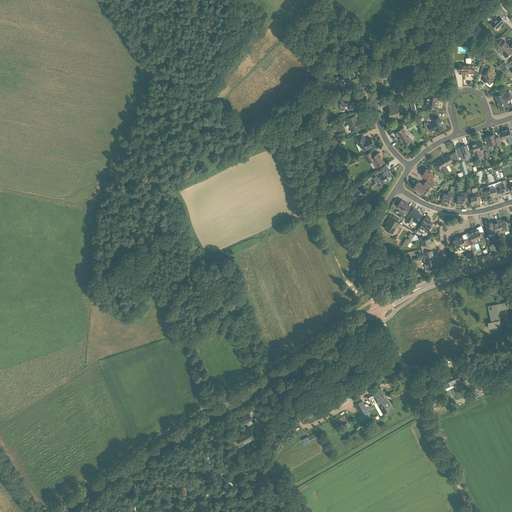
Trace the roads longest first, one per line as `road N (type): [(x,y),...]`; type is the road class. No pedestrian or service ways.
road 1 (track): [(360,253),(350,249),(310,160),(232,117),(120,0)]
road 2 (tertiary): [(53,511),(273,372)]
road 3 (unclassified): [(472,511),(376,307)]
road 4 (tertiary): [(376,307),(511,256)]
road 5 (residential): [(373,301),(359,256),(395,187)]
